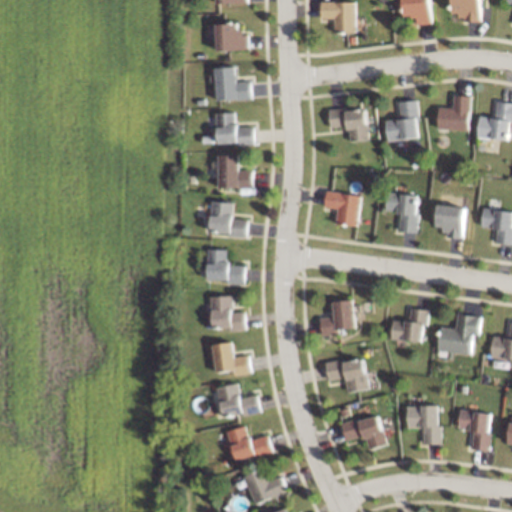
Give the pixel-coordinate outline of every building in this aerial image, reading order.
[(417,15),(418,24),(433,23),(430,0),(404,0),(406,16),(417,15)] [(453,0),(453,12),(463,12),(463,20),(481,20),(480,0),(453,0)] [(356,1),(321,1),(321,19),(334,18),(334,31),(356,31),(356,1)] [(217,23),(218,49),(249,49),(248,31),(238,31),(237,22),(217,23)] [(216,67),(217,99),(251,98),(250,80),(236,81),(235,66),(216,67)] [(470,129),(471,95),(455,94),(454,107),(440,107),(439,128),(470,129)] [(420,137),(417,99),(399,101),(401,117),(387,119),(389,140),(420,137)] [(478,136),(509,139),(510,129),(511,128),(511,101),(497,101),(496,116),(480,115),(478,136)] [(330,109),(331,127),(349,126),(350,140),(368,139),(367,107),(330,109)] [(255,143),(254,126),(235,126),(235,112),(217,112),(217,144),(255,143)] [(253,169),(239,169),(239,154),(219,154),(219,186),(253,187),(253,169)] [(358,225),(362,194),(327,190),(326,207),(338,208),(337,222),(358,225)] [(400,231),(417,232),(419,193),(388,192),(387,210),(401,211),(400,231)] [(248,218),(232,217),(234,202),(212,200),(210,232),(247,234),(248,218)] [(463,237),(465,205),(439,204),(438,226),(447,226),(446,237),(463,237)] [(496,242),(511,244),(511,210),(484,207),(481,226),(498,228),(496,242)] [(228,249),(209,248),(208,280),(245,281),(246,265),(228,264),(228,249)] [(213,329),(246,327),(245,311),(234,311),(233,295),(211,296),(213,329)] [(334,300),(335,316),(322,316),(323,334),(340,333),(340,328),(355,327),(354,299),(334,300)] [(392,338),(422,341),(424,325),(427,326),(429,309),(411,307),(410,321),(394,319),(392,338)] [(481,315),(458,313),(456,327),(442,326),(439,349),(472,353),(473,334),(479,335),(481,315)] [(511,320),(509,337),(494,335),(491,356),(511,358),(511,320)] [(251,372),(249,354),(235,355),(234,341),(214,343),(217,371),(237,369),(237,374),(251,372)] [(369,388),(365,357),(327,362),(329,379),(346,377),(349,391),(369,388)] [(218,386),(224,417),(244,413),(245,415),(261,412),(258,394),(242,397),(239,382),(218,386)] [(440,443),(440,405),(408,405),(408,427),(424,427),(424,443),(440,443)] [(488,450),(492,412),(461,409),(459,428),(474,429),(472,448),(488,450)] [(342,423),(347,440),(365,434),(370,449),(387,444),(378,413),(342,423)] [(238,461),(273,450),(269,434),(251,439),(247,425),(228,430),(238,461)] [(256,504),(289,490),(282,475),(268,480),(263,468),(245,476),(256,504)]
